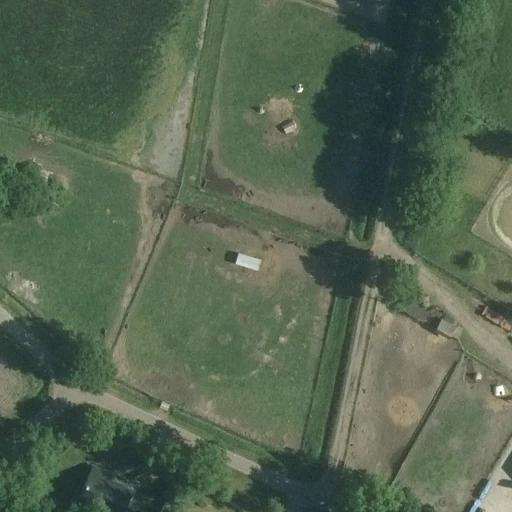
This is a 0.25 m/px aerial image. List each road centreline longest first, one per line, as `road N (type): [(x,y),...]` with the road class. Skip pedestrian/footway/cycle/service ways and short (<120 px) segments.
road 1 (track): [(325,495),(428,0)]
road 2 (unclassified): [(363,511),(77,382)]
